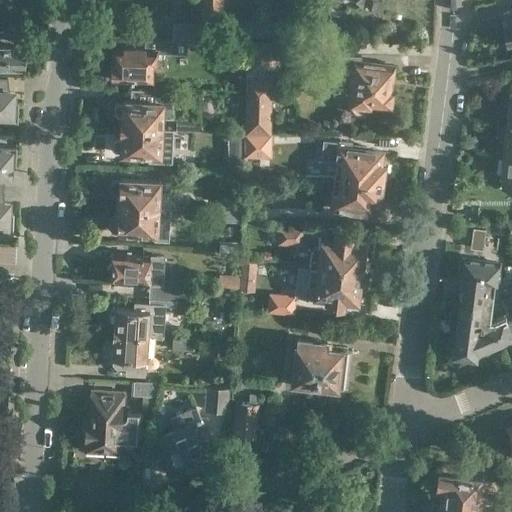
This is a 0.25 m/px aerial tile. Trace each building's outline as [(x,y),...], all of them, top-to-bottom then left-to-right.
[(223,0),(201,0),(201,22),(223,23),(223,0)] [(511,9),(503,12),(506,25),(502,26),(503,29),(503,30),(502,33),(503,37),(506,40),(506,43),(511,41),(511,9)] [(246,39),(277,40),(277,21),(246,21),(246,39)] [(197,38),(198,22),(173,22),(173,38),(197,38)] [(186,53),(186,46),(199,46),(199,40),(145,39),(145,47),(123,46),(123,48),(113,48),(112,60),(110,60),(110,79),(151,79),(152,62),(157,62),(157,52),(186,53)] [(277,40),(246,39),(245,72),(281,73),(281,40),(277,40)] [(0,66),(25,67),(25,47),(0,46),(0,66)] [(390,105),(392,87),(390,86),(393,64),(360,60),(361,53),(329,53),(329,67),(353,67),(349,100),(351,100),(351,106),(354,112),(363,113),(367,108),(368,103),(390,105)] [(2,76),(0,75),(0,120),(18,121),(19,100),(11,100),(9,90),(2,90),(2,76)] [(270,134),(271,77),(246,76),(244,134),(270,134)] [(120,115),(120,126),(162,128),(162,115),(167,115),(168,105),(163,105),(163,101),(122,99),(122,102),(118,102),(114,105),(114,113),(116,115),(120,115)] [(200,130),(201,118),(178,117),(177,128),(177,129),(200,130)] [(162,128),(120,126),(119,137),(116,136),(112,140),(112,148),(115,150),(120,150),(120,152),(161,154),(162,128)] [(246,154),(270,154),(270,136),(246,136),(246,154)] [(335,175),(381,181),(382,179),(385,179),(387,167),(383,166),(384,162),(380,162),(382,150),(346,145),(347,140),(335,138),(334,144),(324,142),(322,157),(337,159),(335,175)] [(16,166),(17,146),(0,144),(0,175),(6,175),(8,166),(16,166)] [(511,148),(504,148),(502,161),(503,161),(500,184),(501,188),(511,189),(511,148)] [(381,181),(335,175),(331,206),(373,212),(374,199),(378,199),(379,196),(383,196),(385,185),(381,184),(381,181)] [(158,206),(159,183),(159,179),(119,177),(119,180),(114,179),(111,182),(111,191),(113,193),(117,193),(116,204),(158,206)] [(183,194),(174,194),(173,207),(182,207),(183,194)] [(0,231),(13,232),(14,211),(6,211),(5,202),(0,201),(0,231)] [(244,219),(266,220),(266,203),(245,203),(244,219)] [(169,240),(170,206),(158,206),(116,204),(115,215),(113,215),(109,217),(109,225),(112,228),(117,228),(117,230),(156,232),(156,239),(169,240)] [(301,243),(302,227),(278,226),(278,242),(301,243)] [(311,248),(309,266),(359,272),(364,242),(351,240),(351,237),(334,234),(334,237),(322,236),(320,249),(311,248)] [(163,282),(165,255),(112,252),(112,260),(107,266),(111,272),(111,280),(158,282),(163,282)] [(475,299),(491,301),(493,282),(496,283),(499,262),(463,257),(458,293),(461,294),(460,304),(474,305),(475,299)] [(239,271),(239,272),(250,273),(251,259),(240,258),(239,271)] [(359,272),(309,266),(299,265),(298,275),(295,275),(294,283),(295,288),(297,293),(300,296),(305,297),(313,298),(326,300),(326,303),(342,305),(343,302),(355,303),(359,272)] [(219,287),(239,288),(239,274),(220,272),(219,287)] [(170,286),(150,284),(149,297),(149,302),(134,301),(134,308),(112,306),(109,309),(108,318),(112,321),(114,321),(114,330),(147,332),(147,334),(164,335),(166,304),(178,305),(178,300),(198,302),(198,301),(210,302),(211,287),(199,287),(171,285),(170,286)] [(504,300),(511,296),(511,286),(502,290),(505,296),(502,297),(504,300)] [(292,311),(293,296),(270,294),(269,309),(292,311)] [(474,305),(460,304),(454,350),(464,358),(511,336),(511,330),(505,314),(494,319),(489,318),(491,301),(475,299),(474,305)] [(147,332),(114,330),(114,339),(110,339),(107,343),(106,351),(110,354),(113,354),(113,365),(126,366),(125,373),(145,374),(147,334),(147,332)] [(194,350),(194,335),(173,334),(172,349),(194,350)] [(347,384),(349,370),(347,367),(344,367),(346,349),(326,347),(327,340),(297,337),(293,381),(343,386),(347,384)] [(156,395),(157,381),(136,380),(135,394),(156,395)] [(208,385),(206,408),(230,410),(232,386),(208,385)] [(143,423),(143,411),(126,410),(126,411),(122,411),(123,390),(92,388),(91,413),(87,413),(84,449),(105,451),(105,449),(119,450),(119,442),(138,443),(140,423),(143,423)] [(254,437),(258,394),(249,393),(248,402),(236,401),(233,435),(254,437)] [(179,472),(211,458),(206,447),(213,444),(196,406),(171,416),(176,428),(162,434),(171,454),(165,457),(165,458),(162,459),(168,474),(171,472),(172,473),(178,470),(179,472)] [(482,489),(497,491),(498,481),(487,479),(487,477),(468,475),(469,469),(454,467),(451,464),(443,462),(440,465),(437,484),(433,487),(431,501),(479,508),(482,489)] [(494,511),(494,509),(479,508),(431,501),(429,511),(494,511)]
